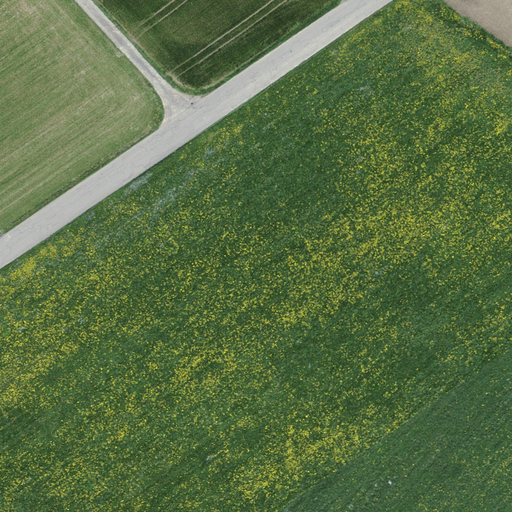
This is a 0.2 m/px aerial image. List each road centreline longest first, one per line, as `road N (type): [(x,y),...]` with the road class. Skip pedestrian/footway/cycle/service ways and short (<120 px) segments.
road 1 (unclassified): [(369,0),(0,254)]
road 2 (track): [(79,0),(191,123)]
